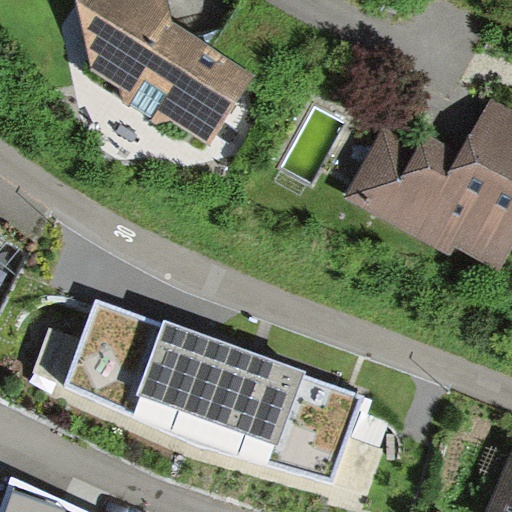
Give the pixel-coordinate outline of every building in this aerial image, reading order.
[(77,0),(91,68),(206,145),(254,74),(173,21),(166,0),(77,0)] [(381,135),(350,197),(501,271),(511,247),(511,118),(483,104),(460,150),(417,130),(408,148),(381,135)] [(124,407),(305,470),(338,379),(128,306),(106,369),(134,379),(124,407)] [(374,489),(388,447),(360,438),(346,480),(374,489)] [(511,511),(511,469),(497,511),(511,511)] [(69,511),(14,487),(5,511),(69,511)]
